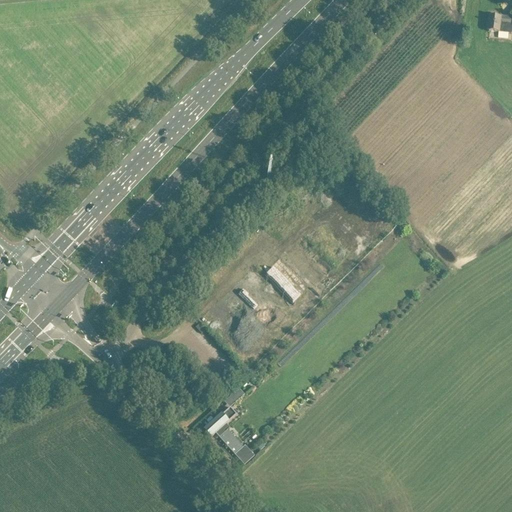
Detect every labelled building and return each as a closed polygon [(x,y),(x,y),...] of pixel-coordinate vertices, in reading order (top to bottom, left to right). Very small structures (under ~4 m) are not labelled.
[(489,32),(511,35),(511,34),(511,19),(491,17),(489,32)] [(271,374),(261,364),(241,383),(251,393),(271,374)] [(225,413),(244,395),(235,385),(215,402),(225,413)] [(222,416),(221,415),(203,431),(210,439),(215,435),(219,439),(222,436),(230,429),(226,425),(236,416),(230,409),(222,416)] [(245,447),(235,456),(244,466),(254,457),(245,447)]
